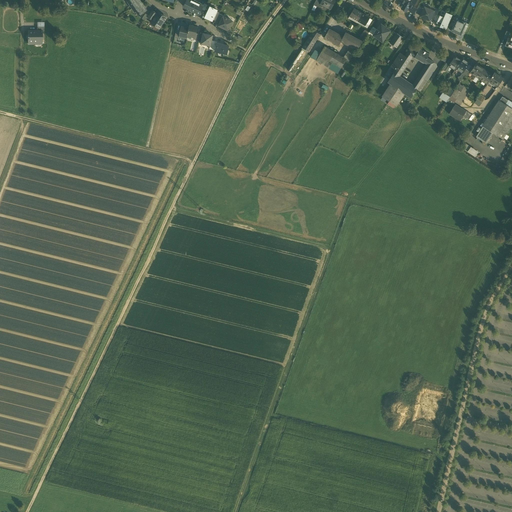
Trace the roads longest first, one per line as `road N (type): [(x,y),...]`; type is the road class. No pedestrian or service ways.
road 1 (track): [(284,0),(241,63),(27,511)]
road 2 (track): [(238,511),(350,201),(511,241)]
road 3 (track): [(438,511),(485,312),(511,266)]
road 4 (track): [(0,113),(194,162)]
road 5 (residential): [(356,0),(511,66)]
road 6 (track): [(172,208),(331,249)]
road 7 (track): [(0,181),(22,119),(22,30)]
road 8 (track): [(146,150),(175,23)]
